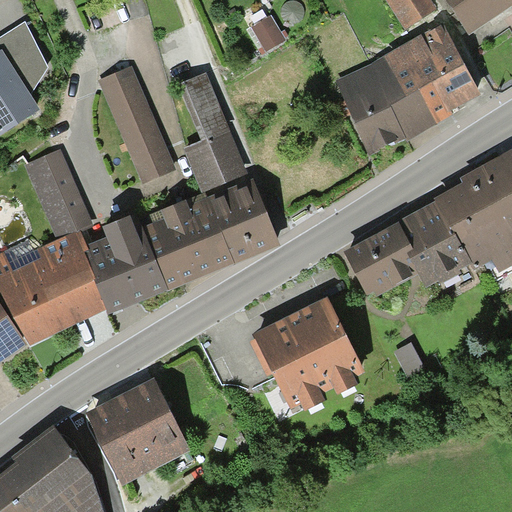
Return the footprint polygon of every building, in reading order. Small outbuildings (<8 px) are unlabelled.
[(424,0),(384,0),(404,29),(432,11),(424,0)] [(511,3),(511,0),(447,0),(470,32),(511,3)] [(267,18),(251,28),(263,49),(279,39),(267,18)] [(31,94),(49,66),(25,22),(0,37),(0,134),(39,108),(31,94)] [(389,57),(425,127),(476,101),(440,31),(389,57)] [(389,57),(337,84),(373,154),(425,127),(389,57)] [(132,68),(98,82),(142,187),(175,174),(132,68)] [(202,141),(184,149),(202,191),(248,171),(206,73),(178,85),(202,141)] [(61,151),(24,166),(55,239),(91,224),(61,151)] [(434,208),(467,269),(487,258),(496,274),(511,265),(511,154),(460,183),(462,187),(432,204),(434,208)] [(210,197),(235,262),(279,245),(254,179),(210,197)] [(164,220),(145,227),(169,288),(235,262),(210,197),(187,207),(184,201),(160,210),(164,220)] [(392,230),(415,272),(426,291),(467,269),(434,208),(392,230)] [(85,251),(107,310),(109,314),(169,288),(145,227),(137,231),(131,215),(103,226),(107,236),(87,244),(89,249),(85,251)] [(32,240),(0,254),(0,286),(31,344),(107,310),(85,251),(89,249),(87,244),(81,230),(37,250),(32,240)] [(392,230),(345,256),(368,298),(415,272),(392,230)] [(0,302),(0,364),(29,345),(0,302)] [(324,304),(256,339),(292,409),(360,374),(324,304)] [(407,348),(393,356),(405,378),(418,371),(407,348)] [(154,379),(88,412),(125,484),(191,451),(154,379)] [(54,430),(0,474),(0,511),(101,511),(94,478),(54,430)]
